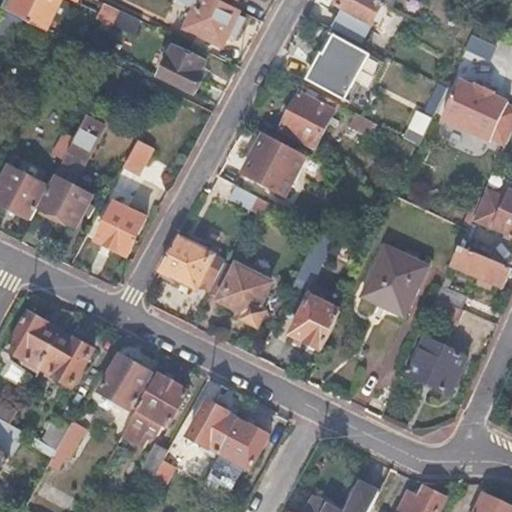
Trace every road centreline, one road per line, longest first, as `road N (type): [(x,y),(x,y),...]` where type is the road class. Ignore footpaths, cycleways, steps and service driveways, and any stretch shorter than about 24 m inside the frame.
road 1 (residential): [(121,311),(294,0)]
road 2 (residential): [(121,311),(315,410)]
road 3 (residential): [(315,410),(420,459),(462,459)]
road 4 (residential): [(462,459),(511,332)]
